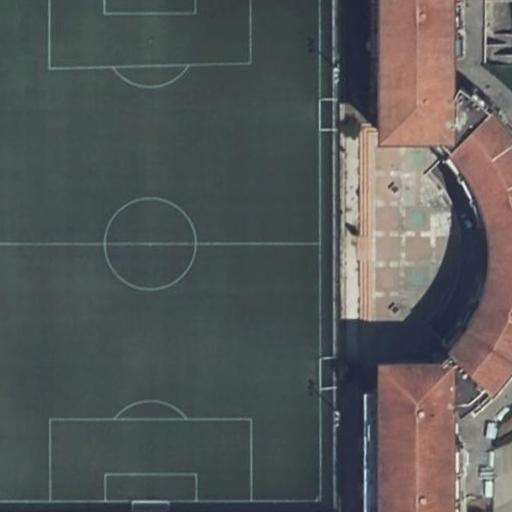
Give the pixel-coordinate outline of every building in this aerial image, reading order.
[(371,0),(371,85),(383,85),(383,0),(371,0)] [(383,0),(383,85),(446,87),(447,82),(452,82),(452,55),(451,0),(383,0)] [(451,0),(452,55),(464,55),(463,0),(451,0)] [(383,511),(452,511),(452,442),(451,413),(446,414),(446,405),(451,405),(461,411),(469,407),(479,400),(483,396),(493,387),(501,378),(505,373),(511,363),(511,362),(511,131),(509,127),(501,117),(489,106),(478,96),(468,89),(465,86),(461,83),(459,87),(453,94),(446,90),(446,87),(383,85),(383,109),(383,134),(426,135),(431,132),(444,141),(452,148),(461,159),(470,170),(477,182),(483,194),(487,205),(488,219),(497,218),(498,226),(500,237),(501,248),(501,258),(500,269),(499,275),(489,275),(488,283),(487,290),(483,303),(477,315),(473,323),(464,336),(457,344),(451,349),(429,366),(425,360),(384,361),(384,388),(383,511)] [(473,84),(470,87),(468,89),(478,96),(489,106),(501,117),(509,127),(511,131),(511,130),(511,121),(500,106),(490,96),(473,84)] [(383,85),(371,85),(370,108),(383,109),(383,85)] [(461,159),(452,148),(442,156),(458,174),(467,188),(474,203),(477,214),(477,220),(488,219),(487,205),(483,194),(477,182),(470,170),(461,159)] [(500,237),(498,226),(491,226),(492,267),(500,269),(501,258),(501,248),(500,237)] [(488,283),(489,275),(478,272),(476,281),(464,310),(452,328),(442,338),(451,349),(457,344),(464,336),(473,323),(477,315),(483,303),(487,290),(488,283)] [(479,400),(469,407),(472,412),(486,401),(504,383),(511,372),(511,363),(505,373),(501,378),(493,387),(483,396),(479,400)] [(370,511),(383,511),(384,388),(370,388),(370,511)] [(511,511),(511,431),(503,436),(484,511),(511,511)] [(452,442),(452,511),(464,511),(464,442),(452,442)]
